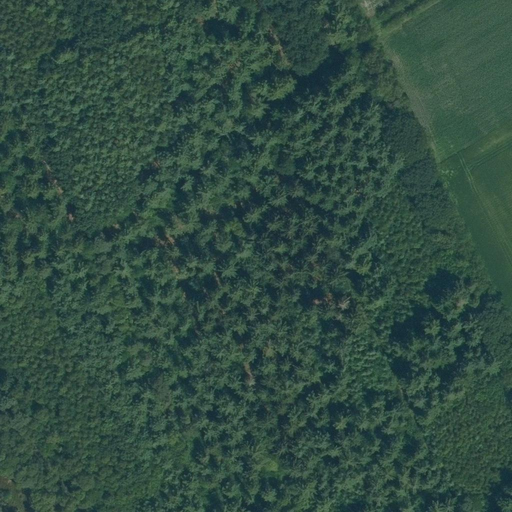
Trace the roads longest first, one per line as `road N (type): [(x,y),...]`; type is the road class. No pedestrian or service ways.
road 1 (track): [(452,511),(255,102)]
road 2 (track): [(210,0),(255,102),(364,20)]
